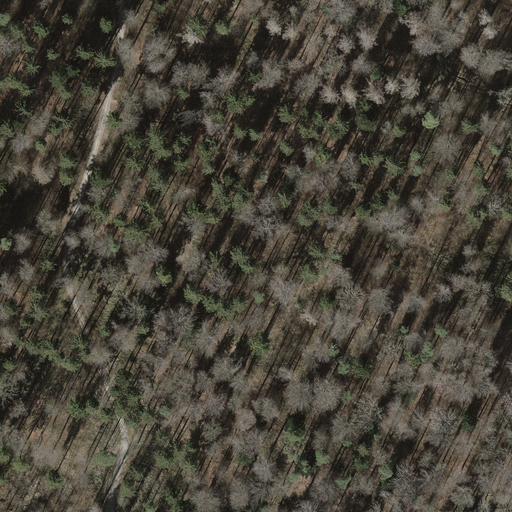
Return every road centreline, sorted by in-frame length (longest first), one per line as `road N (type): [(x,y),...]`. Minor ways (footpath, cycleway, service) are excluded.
road 1 (track): [(119,0),(122,65),(65,257),(131,454),(129,511)]
road 2 (track): [(122,65),(192,278),(247,395)]
